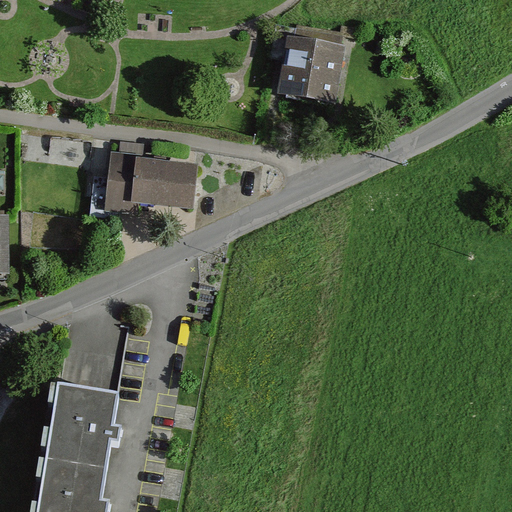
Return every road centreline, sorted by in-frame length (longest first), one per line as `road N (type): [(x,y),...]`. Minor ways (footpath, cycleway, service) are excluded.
road 1 (residential): [(0,327),(321,183)]
road 2 (residential): [(321,183),(297,159),(0,114)]
road 3 (residential): [(321,183),(511,85)]
